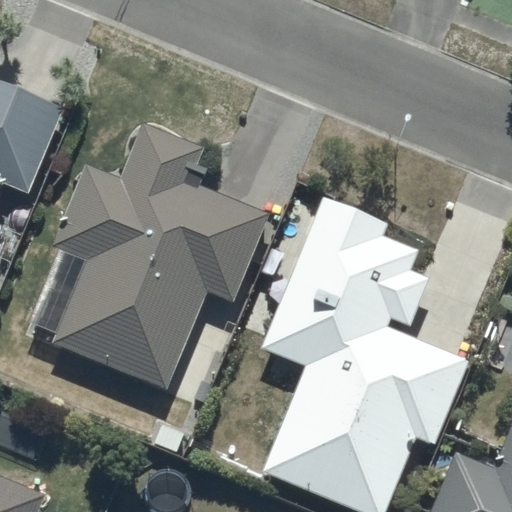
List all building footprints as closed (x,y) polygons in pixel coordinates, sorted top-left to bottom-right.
[(0,190),(5,179),(28,188),(62,100),(0,76),(0,190)] [(121,173),(85,157),(55,241),(87,255),(53,335),(167,383),(208,286),(232,296),(269,208),(201,179),(208,165),(196,160),(203,144),(144,119),(121,173)] [(321,191),(260,343),(303,362),(258,464),(365,511),(377,511),(414,431),(433,439),(471,355),(387,323),(391,314),(407,321),(425,274),(409,268),(418,245),(380,230),(385,216),(321,191)] [(456,448),(428,511),(511,511),(511,420),(495,464),(456,448)] [(34,511),(43,491),(0,473),(0,511),(34,511)]
